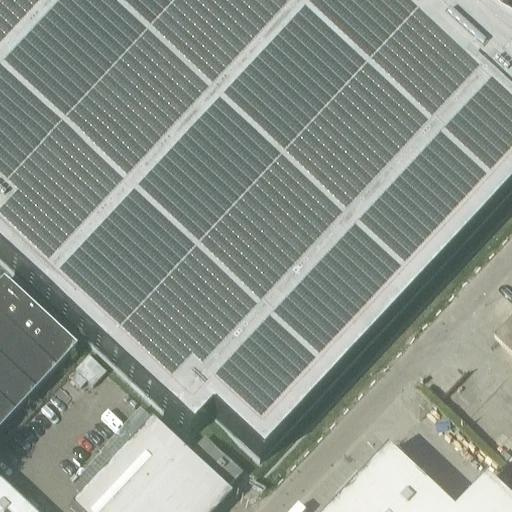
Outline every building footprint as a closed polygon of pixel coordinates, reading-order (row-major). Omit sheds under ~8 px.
[(511,0),(0,0),(0,260),(189,437),(210,415),(259,462),(511,192),(511,29),(499,18),(511,3),(511,0)] [(2,285),(0,287),(0,435),(76,354),(2,285)] [(511,327),(497,343),(511,356),(511,327)] [(69,511),(218,511),(229,501),(149,426),(69,511)] [(194,455),(200,460),(210,470),(222,481),(229,489),(241,476),(230,467),(204,443),(194,455)] [(511,511),(511,503),(488,481),(459,511),(452,511),(389,453),(333,511),(511,511)] [(22,511),(0,491),(0,511),(22,511)]
